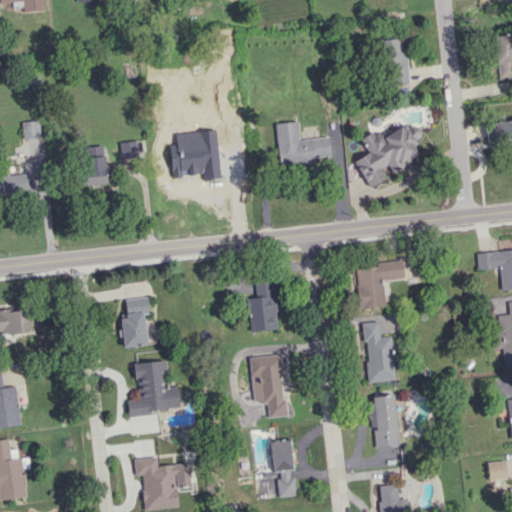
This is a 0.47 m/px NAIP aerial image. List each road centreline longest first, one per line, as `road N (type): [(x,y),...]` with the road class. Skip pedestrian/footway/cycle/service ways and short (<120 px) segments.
road 1 (tertiary): [(511,209),(0,265)]
road 2 (residential): [(309,232),(339,511)]
road 3 (residential): [(73,258),(105,511)]
road 4 (residential): [(441,0),(465,215)]
